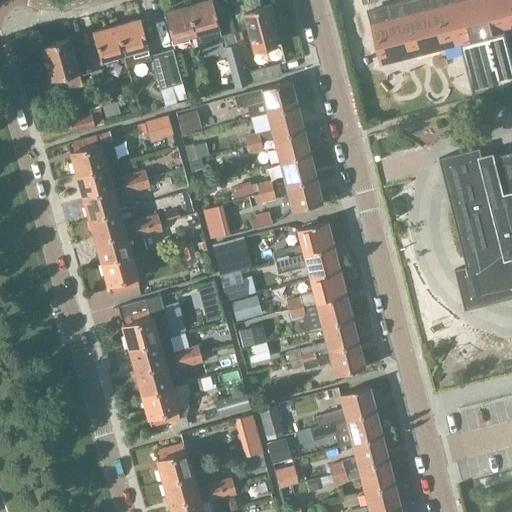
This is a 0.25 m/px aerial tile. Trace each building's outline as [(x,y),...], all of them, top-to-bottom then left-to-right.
[(220,35),(217,26),(210,0),(202,0),(186,5),(195,37),(198,48),(223,41),(231,68),(241,65),(232,31),(221,34),(222,35),(220,35)] [(511,0),(409,0),(406,1),(381,8),(381,7),(368,11),(371,23),(382,63),(461,42),(463,51),(468,49),(475,77),(511,67),(511,65),(505,39),(496,41),(494,34),(511,29),(511,0)] [(252,50),(275,44),(270,25),(275,24),(269,4),(242,11),(252,50)] [(192,38),(195,37),(186,5),(162,11),(170,39),(190,34),(192,38)] [(149,56),(146,46),(138,18),(115,25),(124,57),(125,62),(149,56)] [(120,58),(124,57),(115,25),(91,31),(99,59),(119,54),(120,58)] [(68,88),(82,84),(68,38),(40,46),(50,80),(65,76),(68,88)] [(160,51),(170,85),(181,82),(171,48),(160,51)] [(159,88),(170,85),(160,51),(150,54),(159,88)] [(246,83),(281,74),(278,63),(243,72),(246,83)] [(100,68),(89,72),(98,105),(100,105),(109,102),(100,68)] [(296,105),(290,81),(289,80),(261,87),(261,88),(248,91),(247,91),(234,94),(236,103),(237,103),(237,108),(246,105),(248,117),(267,112),(296,105)] [(73,133),(94,127),(93,125),(105,122),(100,105),(98,105),(89,108),(89,111),(68,117),(73,133)] [(260,140),(273,136),(302,129),(296,105),(267,112),(271,128),(258,131),(260,140)] [(177,118),(181,136),(201,131),(197,113),(177,118)] [(167,114),(142,121),(147,135),(171,128),(167,114)] [(279,161),(308,153),(302,129),(273,136),(279,161)] [(246,144),(260,140),(258,131),(244,135),(246,144)] [(105,165),(97,135),(96,134),(67,143),(76,173),(105,165)] [(260,140),(246,144),(248,152),(262,149),(260,140)] [(479,147),(439,158),(466,266),(454,269),(465,309),(511,297),(511,151),(482,159),(479,147)] [(285,185),(314,177),(308,153),(279,161),(285,185)] [(137,189),(132,173),(120,176),(120,178),(109,181),(105,165),(76,173),(82,195),(122,184),(124,191),(125,192),(137,189)] [(132,173),(137,189),(149,186),(144,169),(132,173)] [(285,185),(287,190),(292,210),(320,202),(314,177),(285,185)] [(272,188),(271,183),(270,179),(256,183),(258,192),(272,188)] [(113,194),(124,191),(122,184),(82,195),(88,217),(117,209),(113,194)] [(275,197),(273,192),(272,188),(258,192),(261,201),(275,197)] [(149,233),(144,217),(132,220),(133,222),(122,225),(117,209),(88,217),(94,239),(134,228),(137,236),(141,235),(149,233)] [(144,217),(149,233),(161,229),(157,213),(144,217)] [(276,260),(332,245),(325,221),(296,228),(300,244),(274,251),(276,260)] [(134,228),(94,239),(100,261),(130,253),(145,249),(141,235),(137,236),(134,228)] [(232,238),(213,243),(220,273),(240,268),(232,238)] [(309,277),(338,270),(332,245),(276,260),(278,269),(286,267),(287,269),(306,264),(309,277)] [(130,253),(100,261),(109,292),(138,284),(130,253)] [(315,301),(344,294),(338,270),(309,277),(312,291),(299,294),(300,296),(302,305),(315,301)] [(321,326),(350,318),(344,294),(315,301),(321,326)] [(256,295),(230,302),(235,321),(261,314),(256,295)] [(288,308),(302,305),(300,296),(286,299),(288,308)] [(128,347),(168,336),(161,306),(149,311),(144,297),(116,305),(128,347)] [(302,305),(288,308),(290,317),(304,314),(302,305)] [(314,353),(356,342),(350,318),(321,326),(325,341),(298,348),(287,351),(289,360),(314,353)] [(184,347),(172,351),(168,336),(128,347),(134,370),(163,362),(175,359),(177,367),(189,364),(184,347)] [(304,369),(330,362),(334,375),(363,367),(356,342),(314,353),(289,360),(292,369),(303,366),(304,369)] [(184,347),(189,364),(201,361),(197,344),(184,347)] [(245,364),(261,362),(260,349),(243,351),(245,364)] [(141,393),(170,385),(163,362),(134,370),(141,393)] [(170,385),(141,393),(150,425),(179,417),(170,385)] [(374,410),(368,387),(367,385),(338,393),(342,409),(316,416),(318,425),(374,410)] [(214,401),(218,415),(249,406),(245,392),(214,401)] [(283,430),(276,407),(275,405),(258,410),(265,435),(283,430)] [(351,442),(380,434),(374,410),(318,425),(321,437),(334,433),(337,445),(351,442)] [(380,434),(351,442),(354,456),(342,459),(342,461),(344,470),(386,459),(380,434)] [(162,481),(191,473),(182,442),(153,450),(162,481)] [(363,490),(392,483),(386,459),(344,470),(330,473),(333,482),(359,475),(363,490)] [(330,473),(344,470),(342,461),(328,464),(330,473)] [(223,497),(218,480),(206,484),(206,485),(195,488),(191,473),(162,481),(168,503),(208,492),(210,498),(211,500),(223,497)] [(223,497),(235,493),(231,477),(218,480),(223,497)] [(380,511),(399,507),(392,483),(363,490),(367,505),(353,508),(354,509),(343,511),(380,511)] [(201,511),(199,501),(210,498),(208,492),(168,503),(170,511),(201,511)] [(475,511),(511,511),(511,495),(474,506),(475,511)]
